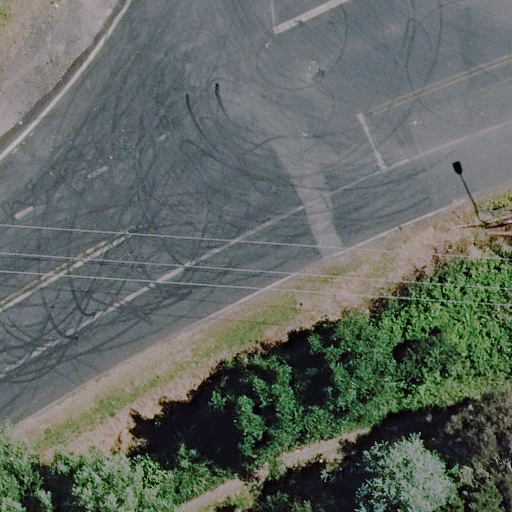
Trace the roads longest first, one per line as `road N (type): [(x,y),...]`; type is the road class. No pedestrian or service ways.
road 1 (unclassified): [(336,149),(218,205),(0,330)]
road 2 (tertiary): [(511,84),(336,149)]
road 3 (tertiary): [(336,149),(280,0)]
